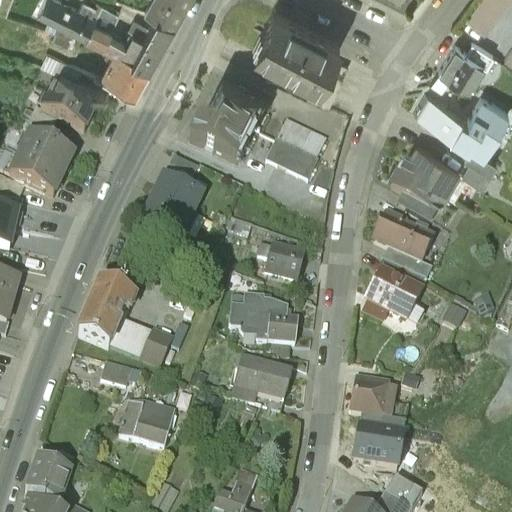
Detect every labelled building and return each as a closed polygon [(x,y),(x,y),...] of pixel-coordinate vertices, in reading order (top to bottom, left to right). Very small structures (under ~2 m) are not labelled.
[(78,11),(55,0),(43,0),(37,13),(85,38),(93,22),(95,19),(90,16),(93,10),(81,4),(78,11)] [(122,0),(122,3),(144,11),(154,17),(171,26),(186,0),(122,0)] [(510,0),(481,0),(465,22),(483,35),(510,0)] [(93,10),(90,16),(95,19),(101,5),(96,2),(93,10)] [(108,8),(101,5),(95,19),(93,22),(97,24),(102,14),(105,15),(108,8)] [(338,46),(273,12),(262,35),(265,37),(257,53),(314,82),(316,82),(327,61),(330,62),(331,61),(338,46)] [(141,40),(131,60),(148,69),(171,26),(154,17),(147,30),(141,40)] [(97,24),(93,22),(85,38),(102,45),(114,52),(115,52),(118,54),(124,44),(108,35),(110,30),(97,24)] [(147,30),(135,24),(129,33),(141,40),(147,30)] [(76,35),(58,26),(52,39),(69,48),(76,35)] [(492,55),(472,42),(466,52),(482,63),(485,65),(492,55)] [(466,52),(456,46),(446,61),(451,64),(450,65),(474,76),(482,63),(466,52)] [(511,46),(503,59),(511,65),(511,46)] [(118,54),(115,52),(114,52),(100,78),(134,94),(148,69),(131,60),(118,54)] [(81,69),(59,59),(54,71),(59,74),(60,72),(76,80),(81,69)] [(330,62),(327,61),(316,82),(314,82),(305,99),(326,110),(347,69),(331,61),(330,62)] [(474,76),(450,65),(444,75),(448,77),(468,85),(474,76)] [(437,71),(428,85),(438,92),(448,77),(444,75),(437,71)] [(76,80),(60,72),(59,74),(50,94),(93,114),(103,93),(76,80)] [(483,82),(474,76),(468,85),(476,89),(483,82)] [(270,102),(221,78),(204,112),(253,137),(270,102)] [(460,114),(423,92),(411,112),(449,134),(460,114)] [(93,114),(50,94),(40,114),(39,115),(56,123),(83,136),(93,114)] [(479,95),(466,118),(460,114),(449,134),(470,147),(482,154),(483,153),(507,112),(479,95)] [(56,123),(39,115),(40,114),(34,111),(29,123),(50,134),(56,123)] [(253,137),(204,112),(187,147),(236,171),(253,137)] [(50,134),(29,123),(23,135),(28,138),(29,137),(45,145),(50,134)] [(45,145),(29,137),(28,138),(19,158),(62,179),(72,158),(45,145)] [(458,168),(417,143),(402,167),(406,169),(442,191),(443,192),(458,168)] [(317,168),(274,147),(263,168),(306,189),(317,168)] [(495,161),(483,153),(482,154),(470,147),(463,157),(488,172),(495,161)] [(62,179),(19,158),(8,180),(52,200),(62,179)] [(488,173),(469,161),(462,171),(482,183),(488,173)] [(442,191),(406,169),(391,194),(411,207),(427,216),(427,215),(442,191)] [(23,191),(1,181),(0,183),(0,193),(17,202),(23,191)] [(143,223),(180,241),(200,201),(163,183),(143,223)] [(427,216),(411,207),(405,217),(427,231),(434,219),(427,215),(427,216)] [(16,218),(0,214),(0,251),(8,253),(16,218)] [(431,249),(403,234),(404,231),(386,222),(373,248),(391,257),(419,272),(431,249)] [(300,263),(269,255),(262,278),(294,287),(300,263)] [(419,272),(391,257),(386,267),(424,287),(429,277),(419,272)] [(424,290),(381,267),(375,277),(381,281),(418,301),(424,290)] [(16,285),(0,280),(0,325),(4,327),(16,285)] [(418,301),(381,281),(369,302),(382,309),(379,313),(388,318),(400,325),(406,314),(411,314),(418,301)] [(127,303),(100,292),(97,290),(91,302),(94,304),(78,340),(106,353),(123,317),(126,319),(133,305),(127,303)] [(511,327),(511,324),(511,292),(499,322),(511,327)] [(262,305),(243,302),(242,313),(230,312),(227,332),(230,335),(238,336),(237,339),(241,344),(254,345),(253,349),(264,350),(264,347),(290,350),(294,350),(297,326),(285,325),(286,315),(262,306),(262,305)] [(369,302),(361,318),(382,329),(388,318),(379,313),(382,309),(369,302)] [(450,308),(443,322),(456,329),(463,314),(450,308)] [(290,350),(264,347),(264,350),(263,359),(288,362),(290,350)] [(290,379),(242,364),(232,393),(256,400),(282,407),(290,379)] [(103,368),(101,387),(130,391),(132,371),(103,368)] [(395,393),(355,386),(350,417),(404,426),(407,410),(392,408),(395,393)] [(198,395),(190,392),(189,398),(196,401),(198,395)] [(282,407),(256,400),(252,411),(278,418),(282,407)] [(173,419),(141,410),(140,412),(127,408),(116,443),(163,455),(173,419)] [(70,479),(36,464),(24,501),(56,511),(57,511),(64,507),(71,481),(70,479)] [(241,475),(231,499),(220,496),(213,511),(245,511),(258,481),(241,475)] [(162,487),(155,510),(161,511),(170,511),(177,492),(162,487)] [(408,511),(383,497),(374,511),(408,511)] [(42,511),(28,503),(22,511),(42,511)]
